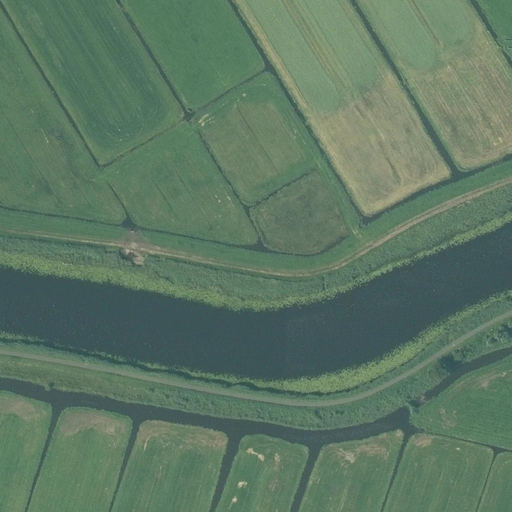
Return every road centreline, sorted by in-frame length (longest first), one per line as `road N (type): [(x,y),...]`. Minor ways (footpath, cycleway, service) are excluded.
road 1 (track): [(0,37),(81,180),(95,180),(266,84),(368,244)]
road 2 (track): [(511,178),(418,210),(347,258),(293,277),(0,221)]
